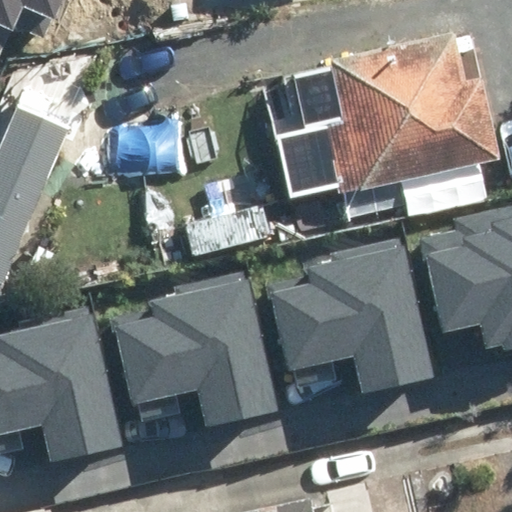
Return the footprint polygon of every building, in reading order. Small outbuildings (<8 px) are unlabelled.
[(0,0),(0,58),(12,30),(42,44),(63,0),(0,0)] [(451,35),(334,62),(344,121),(323,125),(334,192),(500,157),(481,81),(462,84),(451,35)] [(185,157),(172,101),(120,113),(132,169),(185,157)] [(19,108),(0,152),(0,284),(3,286),(64,130),(19,108)] [(211,217),(180,224),(189,260),(269,242),(254,175),(204,186),(211,217)] [(455,231),(421,239),(444,331),(479,323),(487,353),(502,350),(511,347),(511,206),(453,218),(455,231)] [(314,284),(272,292),(290,371),(352,358),(360,394),(435,377),(407,248),(310,268),(314,284)] [(251,289),(112,316),(131,406),(198,391),(206,425),(278,411),(251,289)] [(90,319),(0,337),(0,436),(42,428),(49,463),(124,448),(90,319)] [(307,511),(305,501),(258,511),(307,511)]
